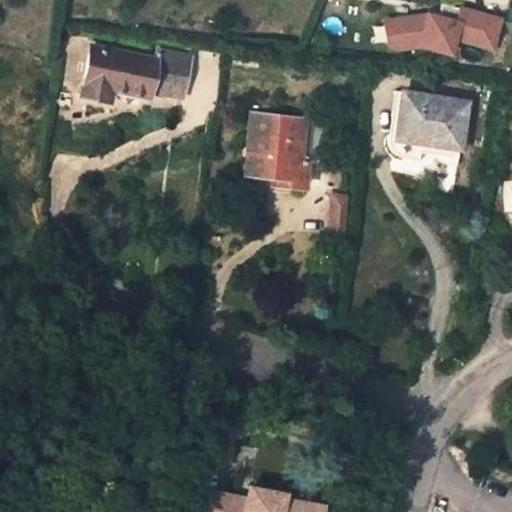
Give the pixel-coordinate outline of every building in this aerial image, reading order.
[(428,14),(396,19),(399,43),(400,47),(420,44),(440,50),(445,34),(453,37),(491,47),(499,19),(441,3),(437,17),(428,14)] [(396,19),(384,21),(388,45),(399,43),(396,19)] [(453,37),(445,34),(440,50),(449,52),(453,37)] [(155,59),(89,46),(78,95),(107,100),(110,89),(148,96),(149,90),(180,96),(188,57),(157,50),(155,59)] [(388,136),(391,137),(396,138),(404,92),(396,90),(388,136)] [(418,151),(423,141),(447,145),(460,147),(466,103),(404,92),(396,138),(391,137),(391,142),(392,146),(394,150),(398,153),(402,155),(406,156),(411,155),(415,154),(418,151)] [(300,121),(249,115),(242,172),(270,176),(269,183),(301,187),(304,158),(297,157),(300,121)] [(418,151),(445,156),(447,145),(423,141),(418,151)] [(456,176),(460,147),(447,145),(445,156),(443,174),(456,176)] [(347,196),(332,194),(328,235),(343,237),(347,196)] [(321,511),(323,507),(284,500),(284,497),(247,489),(245,501),(202,494),(198,511),(321,511)] [(445,499),(435,496),(433,503),(442,506),(445,499)]
